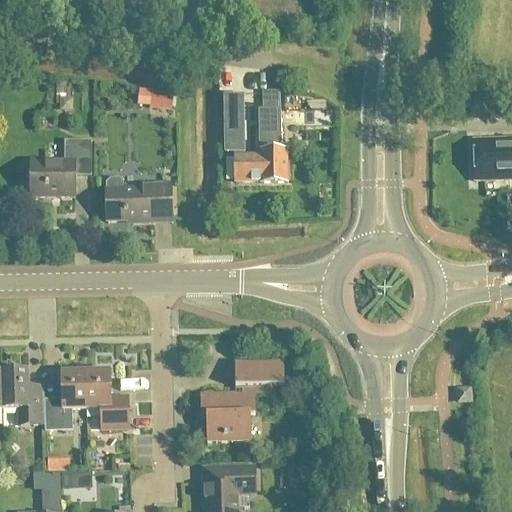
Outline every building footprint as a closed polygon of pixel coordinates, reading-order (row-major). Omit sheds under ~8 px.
[(173,95),(151,92),(149,110),(172,113),(172,109),(175,109),(177,96),(173,96),(173,95)] [(279,93),(263,93),(263,101),(279,101),(279,93)] [(244,96),(224,97),(225,129),(225,153),(234,153),(234,157),(235,184),(260,183),(260,184),(287,184),(287,151),(278,151),(278,145),(280,145),(280,129),(280,111),(263,111),(260,112),(260,129),(260,145),(262,145),(262,151),(260,152),(260,163),(256,163),(256,157),(244,157),(244,153),(244,129),(244,96)] [(511,181),(511,139),(473,141),(475,182),(511,181)] [(90,177),(90,142),(74,142),(74,148),(64,148),(64,163),(30,162),(30,198),(74,199),(74,177),(90,177)] [(109,179),(105,184),(106,224),(132,223),(132,225),(153,225),(152,211),(171,210),(170,184),(139,185),(139,190),(123,191),(122,183),(118,179),(109,179)] [(235,388),(241,388),(242,395),(200,396),(200,417),(205,417),(206,444),(250,443),(250,416),(254,415),(254,396),(272,396),(272,387),(284,387),(284,365),(235,366),(235,388)] [(98,373),(85,373),(86,410),(100,410),(101,431),(128,430),(127,399),(109,399),(109,380),(112,380),(111,370),(98,370),(98,373)] [(86,410),(85,373),(71,373),(71,371),(57,371),(58,381),(60,381),(61,400),(43,401),(44,426),(44,432),(72,432),(71,411),(86,410)] [(44,426),(43,401),(43,388),(27,388),(27,372),(1,373),(2,411),(19,410),(19,427),(44,426)] [(471,389),(455,390),(456,406),(472,405),(471,389)] [(303,465),(288,465),(280,465),(280,478),(288,478),(289,489),(304,489),(303,465)] [(236,511),(236,493),(255,493),(254,468),(202,470),(202,502),(205,502),(205,511),(236,511)]
